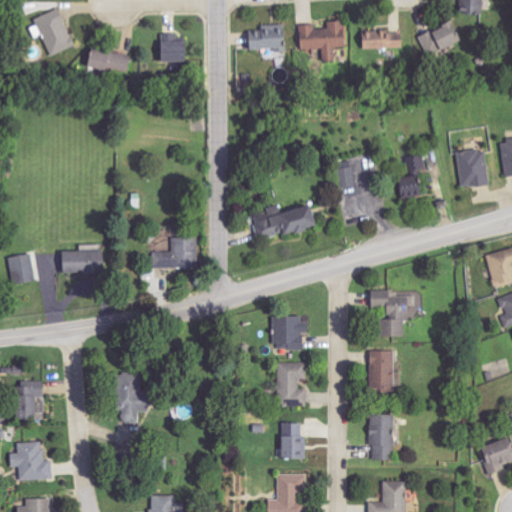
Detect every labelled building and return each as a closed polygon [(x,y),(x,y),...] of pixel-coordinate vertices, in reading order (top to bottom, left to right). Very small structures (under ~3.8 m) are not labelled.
[(482,0),(459,0),(459,13),(482,14),(482,0)] [(51,56),(75,47),(61,9),(37,17),(51,56)] [(462,40),(453,20),(420,35),(430,55),(462,40)] [(322,48),(323,61),(334,61),(334,47),(346,47),(346,21),(326,21),(326,25),(299,26),(300,49),(322,48)] [(247,32),(248,51),(288,49),(287,24),(261,25),(261,31),(247,32)] [(403,32),(361,31),(361,48),(403,49),(403,32)] [(160,42),(161,62),(187,61),(186,41),(160,42)] [(87,66),(128,74),(131,55),(90,48),(87,66)] [(511,138),(502,140),(505,175),(511,174),(511,138)] [(489,185),(486,149),(458,152),(462,188),(489,185)] [(408,157),(411,176),(397,178),(400,198),(418,196),(414,170),(426,168),(423,154),(408,157)] [(338,169),(341,188),(356,185),(353,167),(338,169)] [(308,204),(282,211),(281,207),(251,214),(258,241),(314,227),(308,204)] [(154,268),(199,267),(198,236),(172,237),(173,251),(153,252),(154,268)] [(511,248),(487,255),(495,288),(511,283),(511,248)] [(61,251),(62,273),(104,272),(104,249),(61,251)] [(9,257),(15,285),(36,281),(31,253),(9,257)] [(404,336),(403,316),(425,315),(424,292),(396,293),(395,290),(369,291),(370,307),(386,307),(386,319),(380,319),(380,337),(404,336)] [(507,327),(511,325),(511,293),(500,297),(505,315),(503,315),(507,327)] [(304,316),(274,316),(273,348),(303,348),(304,316)] [(394,351),(370,351),(370,398),(395,397),(394,351)] [(307,407),(308,389),(300,389),(300,379),(307,379),(308,363),(279,363),(278,406),(307,407)] [(10,367),(10,374),(25,374),(25,366),(10,367)] [(140,423),(140,373),(116,373),(117,423),(140,423)] [(44,381),(15,382),(16,419),(37,419),(36,397),(44,397),(44,381)] [(371,460),(393,460),(392,414),(370,415),(371,460)] [(306,460),(306,435),(302,435),(302,424),(281,423),(280,459),(306,460)] [(511,461),(511,451),(507,438),(480,448),(490,475),(505,469),(504,465),(511,461)] [(53,461),(45,461),(44,442),(18,443),(18,453),(11,453),(11,467),(19,467),(20,480),(54,479),(53,461)] [(115,481),(134,481),(134,454),(116,454),(115,481)] [(302,511),(302,491),(307,491),(307,474),(279,474),(278,500),(269,499),(268,511),(302,511)] [(369,502),(369,511),(406,511),(406,481),(383,482),(384,502),(369,502)] [(175,511),(176,495),(151,496),(151,511),(175,511)] [(50,511),(50,498),(27,499),(27,507),(17,507),(17,511),(50,511)]
